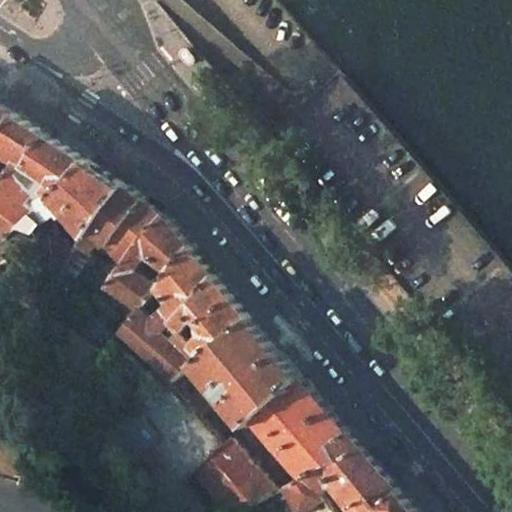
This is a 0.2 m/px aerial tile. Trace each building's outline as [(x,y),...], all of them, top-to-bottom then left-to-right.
[(0,139),(21,113),(0,99),(0,139)] [(92,160),(21,113),(0,139),(0,148),(60,188),(92,160)] [(60,188),(0,148),(0,226),(8,234),(22,224),(46,210),(48,199),(55,193),(60,188)] [(129,185),(92,160),(60,188),(55,193),(62,201),(86,231),(90,236),(129,185)] [(129,185),(90,236),(82,246),(100,259),(109,247),(148,198),(129,185)] [(169,216),(166,212),(148,198),(109,247),(125,259),(160,287),(171,273),(195,245),(169,216)] [(54,219),(48,199),(46,210),(22,224),(43,232),(54,219)] [(8,234),(0,226),(0,249),(13,237),(8,234)] [(220,274),(195,245),(171,273),(160,287),(145,305),(165,328),(178,317),(220,274)] [(100,259),(82,246),(79,250),(58,276),(92,302),(104,286),(125,259),(109,247),(100,259)] [(160,287),(125,259),(104,286),(140,310),(145,305),(160,287)] [(256,316),(220,274),(178,317),(189,329),(192,325),(200,318),(207,326),(211,330),(199,341),(201,344),(200,345),(204,358),(256,316)] [(165,328),(145,305),(140,310),(116,339),(166,388),(173,383),(196,364),(165,328)] [(306,376),(256,316),(204,358),(196,364),(219,390),(250,425),(251,426),(258,420),(306,376)] [(353,430),(306,376),(258,420),(270,433),(282,447),(306,476),(353,430)] [(226,442),(173,383),(166,388),(98,437),(152,509),(195,471),(226,442)] [(270,433),(258,420),(251,426),(250,425),(234,437),(247,453),(251,450),(270,433)] [(418,511),(423,509),(353,430),(306,476),(291,483),(305,511),(309,511),(331,499),(328,493),(337,483),(353,505),(350,507),(353,511),(418,511)] [(234,511),(279,490),(258,466),(262,463),(256,456),(252,459),(247,453),(234,437),(226,442),(195,471),(230,511),(234,511)]
